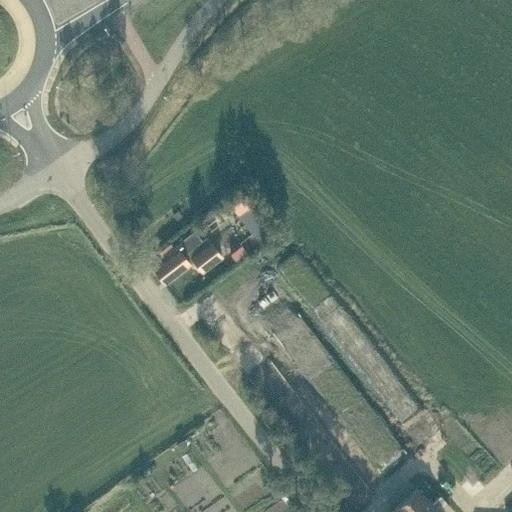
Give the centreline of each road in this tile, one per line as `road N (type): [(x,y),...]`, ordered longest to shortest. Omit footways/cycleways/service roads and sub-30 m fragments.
road 1 (unclassified): [(319,511),(56,171)]
road 2 (unclassified): [(56,171),(137,112),(216,0)]
